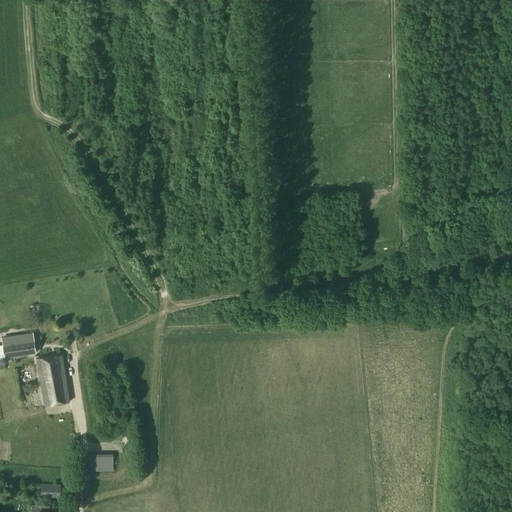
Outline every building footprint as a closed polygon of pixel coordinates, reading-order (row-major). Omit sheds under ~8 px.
[(35,353),(32,333),(12,336),(16,369),(35,366),(33,353),(35,353)] [(69,402),(63,355),(37,359),(44,405),(69,402)] [(87,471),(113,471),(114,454),(88,454),(87,471)] [(41,484),(41,494),(60,495),(60,485),(41,484)] [(34,511),(35,508),(42,508),(42,504),(29,503),(29,511),(34,511)]
